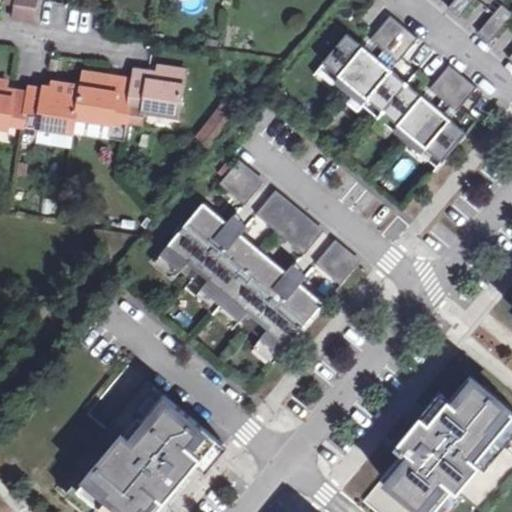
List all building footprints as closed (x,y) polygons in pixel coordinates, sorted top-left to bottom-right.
[(37,0),(0,0),(0,4),(15,8),(14,16),(35,18),(37,0)] [(459,0),(450,11),(462,22),(480,0),(459,0)] [(511,13),(503,6),(480,35),(492,45),(511,21),(511,13)] [(392,18),(372,43),(385,54),(405,29),(392,18)] [(405,29),(385,54),(400,66),(420,42),(405,29)] [(349,38),(326,66),(353,88),(377,60),(366,50),(364,51),(349,38)] [(394,73),(377,60),(353,88),(384,114),(406,87),(392,75),(394,73)] [(431,92),(443,103),(465,79),(452,67),(431,92)] [(30,91),(15,88),(15,94),(3,92),(5,81),(0,80),(0,124),(9,126),(10,122),(24,124),(25,118),(37,120),(36,126),(76,133),(79,115),(110,120),(111,114),(127,117),(126,123),(143,126),(145,115),(179,121),(188,75),(161,71),(158,87),(148,85),(150,77),(135,75),(133,87),(120,85),(119,92),(109,91),(112,76),(86,72),(84,86),(54,81),(52,94),(43,92),(43,86),(31,84),(30,91)] [(465,79),(443,103),(459,115),(479,91),(465,79)] [(422,101),(406,87),(384,114),(413,139),(438,111),(423,99),(422,101)] [(454,123),(438,111),(413,139),(445,165),(467,138),(452,125),(454,123)] [(214,117),(204,130),(216,140),(226,127),(214,117)] [(222,187),(247,208),(266,186),(260,182),(243,167),(240,165),(222,187)] [(277,195),(258,219),(306,258),(325,235),(311,224),(284,201),(277,195)] [(208,207),(163,258),(184,275),(193,264),(213,281),(204,293),(244,324),(253,313),(272,331),(264,342),(284,359),(327,307),(304,288),(302,286),(285,306),(274,298),(291,277),(289,276),(243,238),(242,237),(224,258),(214,249),(231,228),(230,227),(208,207)] [(236,218),(230,227),(231,228),(214,249),(224,258),(242,237),(243,238),(250,230),(236,218)] [(336,244),(318,267),(343,288),(362,265),(353,258),(339,247),(336,244)] [(295,268),(289,276),(291,277),(274,298),(285,306),(302,286),(304,288),(310,280),(295,268)] [(406,457),(365,505),(373,511),(484,511),(511,478),(511,412),(472,379),(432,428),(425,421),(414,434),(399,451),(406,457)] [(91,415),(41,476),(84,511),(163,511),(183,490),(221,445),(148,384),(109,432),(91,415)]
